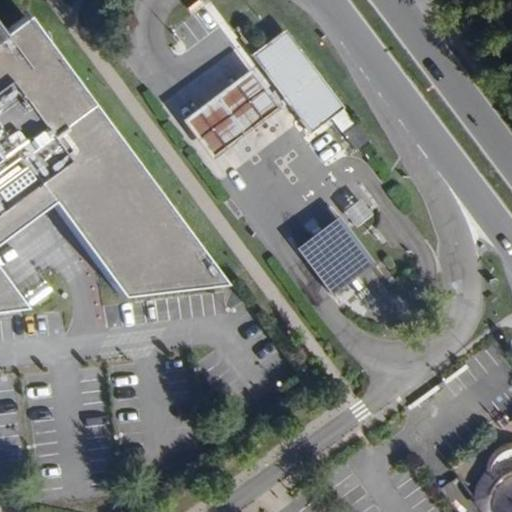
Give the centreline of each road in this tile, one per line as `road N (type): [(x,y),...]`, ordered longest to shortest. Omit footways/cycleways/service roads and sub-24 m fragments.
road 1 (residential): [(399,100),(454,233),(462,284),(447,342),(223,511)]
road 2 (primary): [(511,172),(382,0)]
road 3 (primary): [(399,100),(511,250)]
road 4 (primary): [(324,0),(399,100)]
